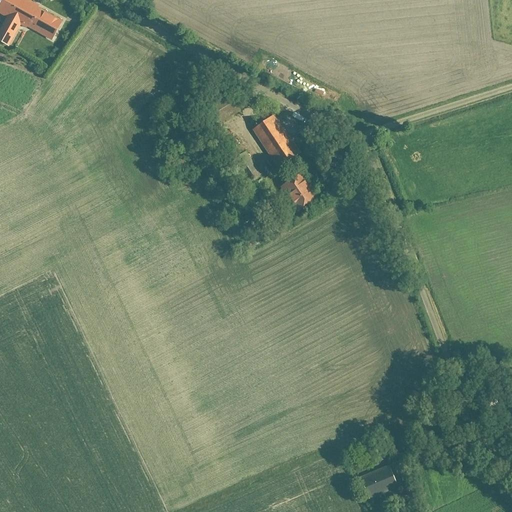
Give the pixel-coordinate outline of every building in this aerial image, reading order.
[(0,41),(13,49),(25,28),(53,42),(66,17),(33,0),(4,0),(0,9),(0,14),(8,19),(0,32),(0,41)] [(275,117),(254,131),(278,170),(300,157),(275,117)] [(301,177),(281,190),(298,215),(318,203),(301,177)] [(265,188),(257,202),(274,213),(283,199),(265,188)] [(359,480),(367,501),(396,490),(388,470),(359,480)] [(416,511),(413,497),(401,500),(404,511),(416,511)]
